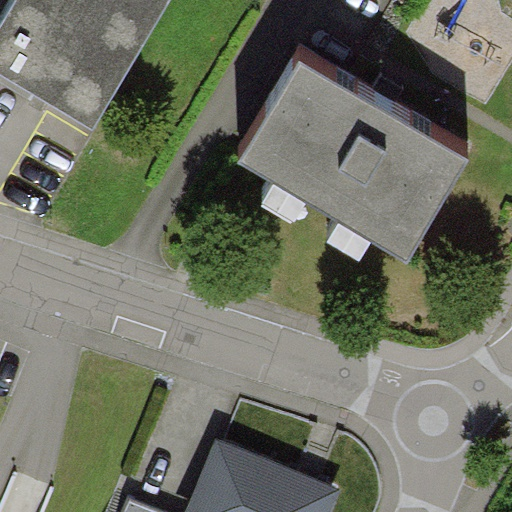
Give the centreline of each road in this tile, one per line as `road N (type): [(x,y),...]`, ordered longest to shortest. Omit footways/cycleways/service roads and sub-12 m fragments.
road 1 (residential): [(0,278),(440,426)]
road 2 (residential): [(511,328),(440,426)]
